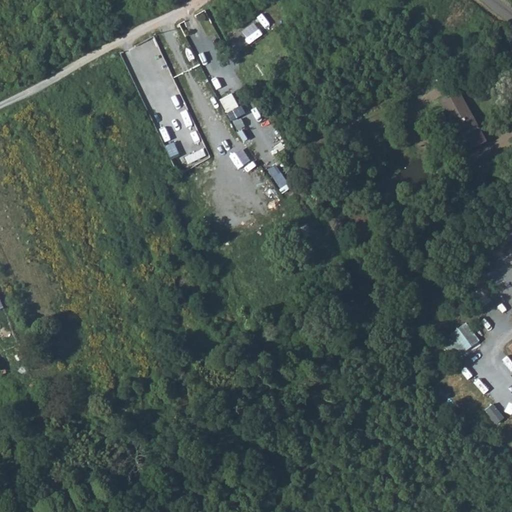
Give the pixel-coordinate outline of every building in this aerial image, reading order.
[(220,98),(226,111),(239,106),(233,92),(220,98)] [(444,108),(461,99),(458,95),(441,104),(444,108)] [(461,99),(444,108),(456,130),(458,129),(462,137),(460,138),(468,151),(485,142),(461,99)] [(174,140),(165,145),(178,174),(188,169),(174,140)] [(276,163),(269,167),(280,186),(287,182),(276,163)] [(464,322),(450,333),(455,339),(448,345),(458,357),(479,340),(464,322)] [(476,379),(487,370),(477,359),(467,368),(476,379)] [(0,377),(1,379),(9,375),(5,366),(0,368),(0,377)] [(495,405),(506,396),(499,388),(488,396),(495,405)]
